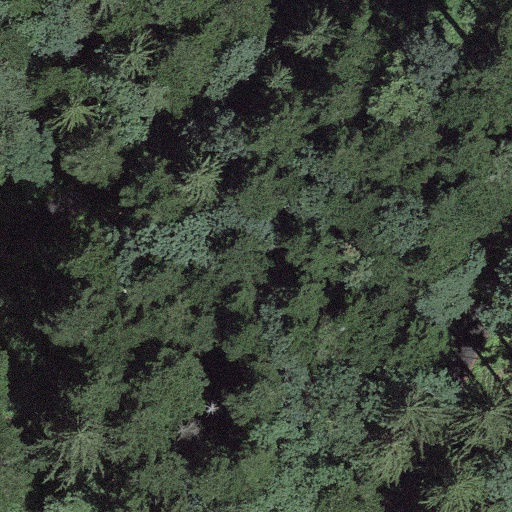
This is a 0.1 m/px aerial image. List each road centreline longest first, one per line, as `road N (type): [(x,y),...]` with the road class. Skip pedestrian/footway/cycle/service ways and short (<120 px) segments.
road 1 (unclassified): [(329,0),(190,128),(0,247)]
road 2 (unclassified): [(394,511),(511,253)]
